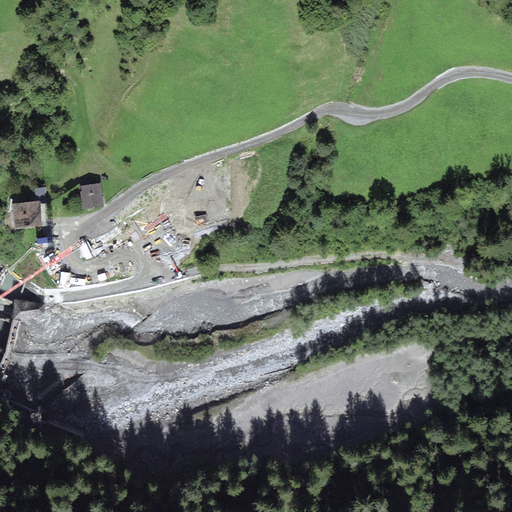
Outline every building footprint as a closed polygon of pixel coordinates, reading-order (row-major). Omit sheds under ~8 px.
[(101,183),(80,185),(82,208),(104,206),(101,183)] [(35,189),(36,201),(39,201),(39,205),(47,204),(45,187),(35,189)] [(36,201),(13,204),(15,229),(42,226),(39,205),(39,201),(36,201)] [(89,243),(77,244),(78,267),(90,266),(89,243)] [(57,254),(47,253),(46,257),(41,257),(41,264),(46,264),(45,270),(56,270),(57,254)] [(75,273),(60,272),(59,292),(79,293),(80,279),(75,278),(75,273)] [(100,276),(86,276),(86,290),(100,290),(100,276)] [(45,303),(14,299),(11,320),(12,320),(18,321),(18,325),(28,322),(27,320),(44,314),(44,311),(45,303)]
